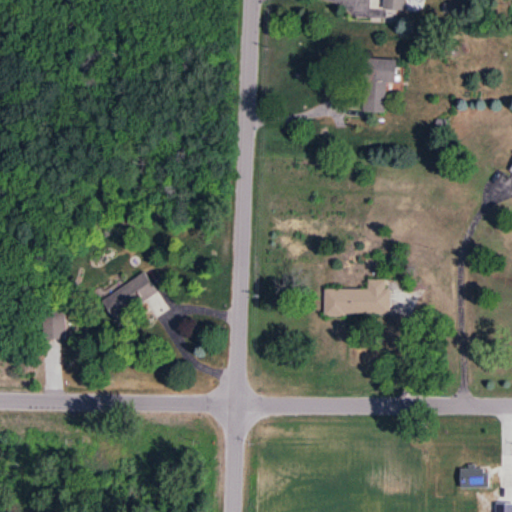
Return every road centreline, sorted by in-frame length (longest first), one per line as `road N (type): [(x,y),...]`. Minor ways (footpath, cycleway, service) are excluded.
road 1 (residential): [(249,0),(229,511)]
road 2 (residential): [(0,400),(511,402)]
